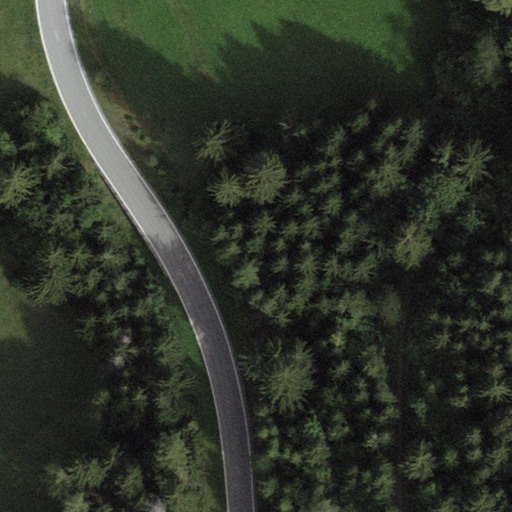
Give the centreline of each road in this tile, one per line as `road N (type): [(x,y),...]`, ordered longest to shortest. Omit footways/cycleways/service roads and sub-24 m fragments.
road 1 (tertiary): [(51,0),(77,99),(170,250),(215,346),(241,511)]
road 2 (track): [(402,511),(408,307),(433,248),(511,142)]
